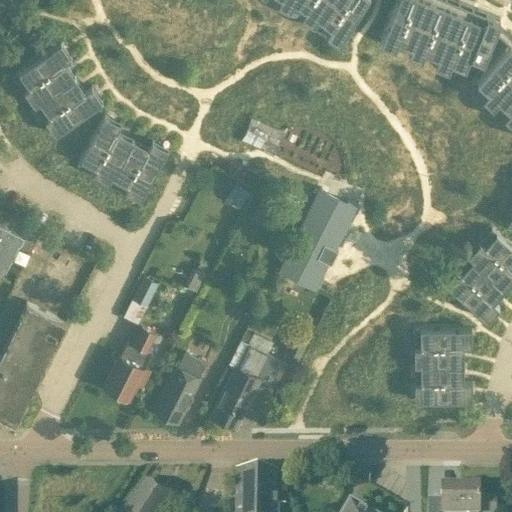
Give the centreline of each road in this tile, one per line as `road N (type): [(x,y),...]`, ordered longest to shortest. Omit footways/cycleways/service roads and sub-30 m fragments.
road 1 (residential): [(481,452),(32,449)]
road 2 (residential): [(0,170),(129,241),(32,449)]
